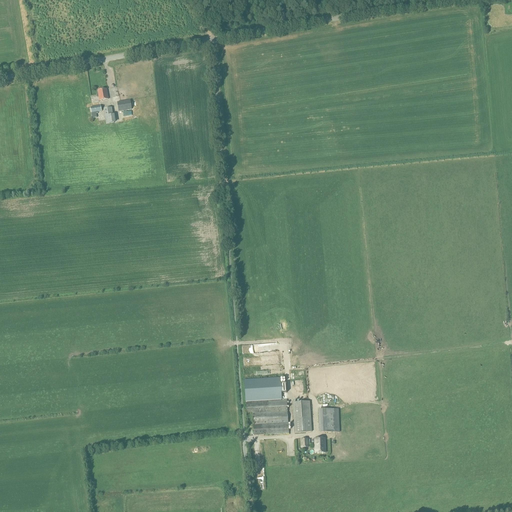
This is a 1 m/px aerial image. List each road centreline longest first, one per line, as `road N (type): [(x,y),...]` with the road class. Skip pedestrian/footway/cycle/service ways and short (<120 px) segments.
road 1 (tertiary): [(209,40),(455,0)]
road 2 (tertiary): [(0,78),(209,40)]
road 3 (unclassified): [(209,40),(223,178)]
